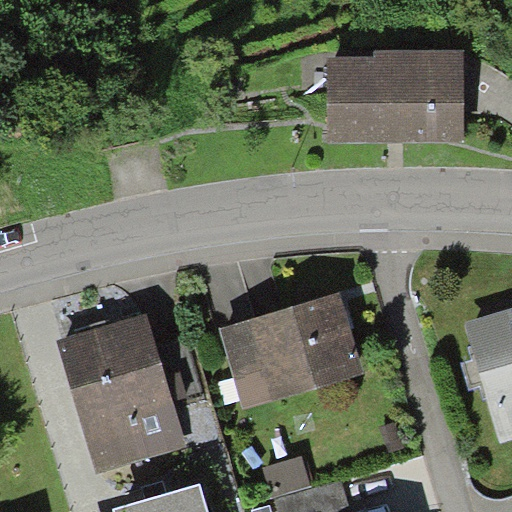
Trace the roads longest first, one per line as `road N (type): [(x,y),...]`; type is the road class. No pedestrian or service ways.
road 1 (residential): [(0,263),(169,224),(387,204)]
road 2 (residential): [(387,204),(392,253),(461,511)]
road 3 (residential): [(387,204),(511,205)]
